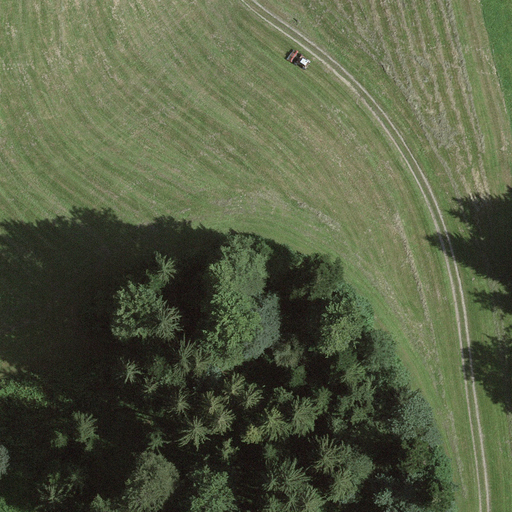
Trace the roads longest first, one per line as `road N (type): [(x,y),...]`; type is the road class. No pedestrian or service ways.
road 1 (track): [(249,0),(352,82),(424,184),(456,285),(484,511)]
road 2 (track): [(345,511),(278,414),(211,357),(187,348),(118,346),(0,373)]
